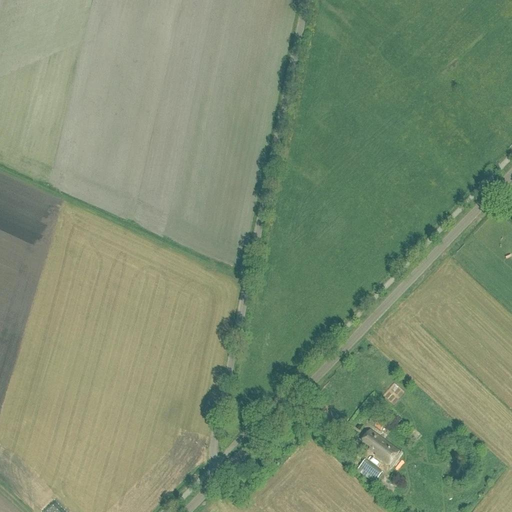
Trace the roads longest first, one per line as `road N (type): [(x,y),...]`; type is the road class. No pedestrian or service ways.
road 1 (unclassified): [(308,0),(213,450),(214,483)]
road 2 (unclassified): [(214,483),(511,174)]
road 3 (track): [(0,167),(248,285)]
